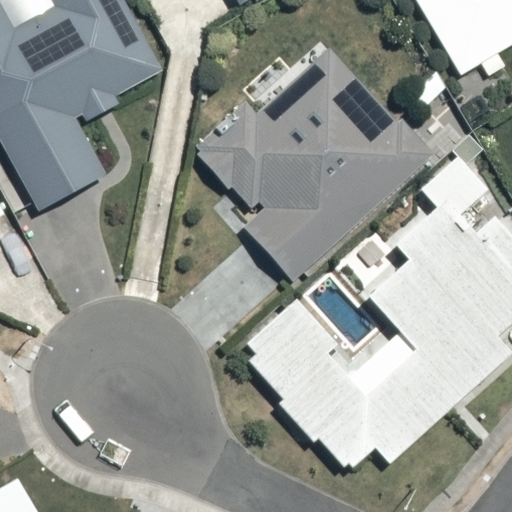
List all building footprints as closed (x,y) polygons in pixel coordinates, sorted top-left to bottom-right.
[(3,0),(0,0),(0,129),(45,215),(111,180),(84,127),(127,105),(125,101),(169,77),(128,0),(57,0),(62,8),(19,30),(3,0)] [(218,0),(228,17),(256,0),(218,0)] [(511,0),(422,0),(469,80),(487,69),(495,83),(511,72),(511,63),(509,59),(511,57),(511,0)] [(247,230),(297,285),(469,141),(456,123),(399,118),(335,48),(262,114),(257,108),(205,156),(261,218),(247,230)] [(0,216),(14,208),(0,183),(0,216)] [(308,296),(253,345),(266,359),(258,366),(295,407),(287,414),(321,451),(328,445),(357,476),(383,453),(397,469),(511,365),(511,345),(506,339),(511,333),(511,221),(505,214),(486,231),(456,197),(399,248),(415,266),(373,303),(416,350),(397,366),(365,331),(351,343),(308,296)] [(0,511),(52,511),(29,473),(0,490),(0,511)]
